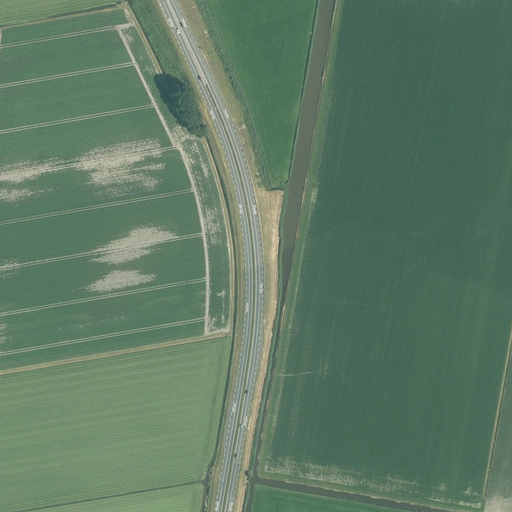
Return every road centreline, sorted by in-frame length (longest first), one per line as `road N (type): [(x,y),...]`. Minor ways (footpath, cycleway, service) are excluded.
road 1 (primary): [(228,511),(258,321),(255,225),(233,136),(172,0)]
road 2 (primary): [(163,0),(224,139),(248,260),(248,321),(218,511)]
